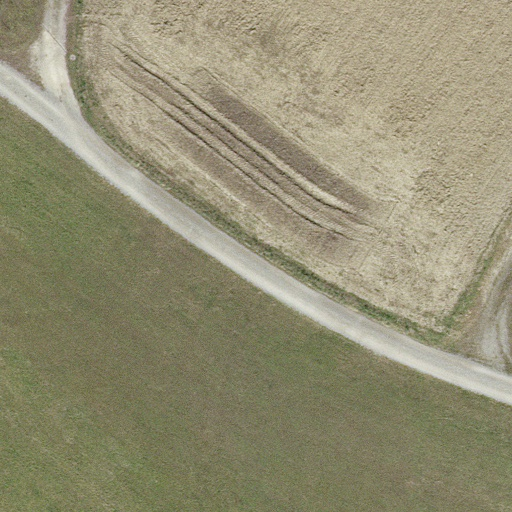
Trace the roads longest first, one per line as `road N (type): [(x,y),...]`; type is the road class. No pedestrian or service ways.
road 1 (track): [(511,391),(322,309),(196,229),(77,133)]
road 2 (track): [(77,133),(57,68),(60,0)]
